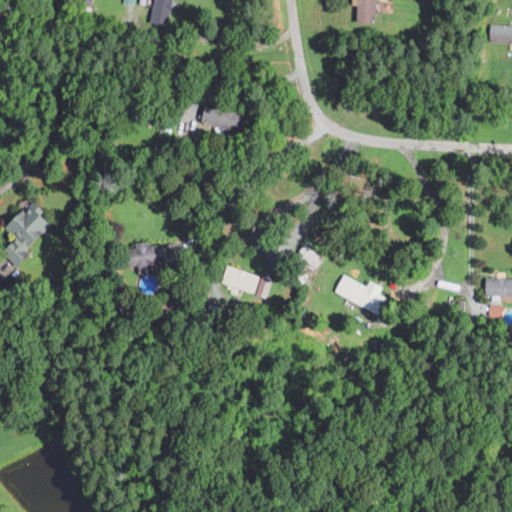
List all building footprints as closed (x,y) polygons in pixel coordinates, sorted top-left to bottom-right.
[(155,0),(153,23),(171,25),(174,0),(155,0)] [(360,21),(378,21),(378,0),(357,0),(357,4),(361,4),(360,21)] [(511,42),(511,24),(494,24),(493,42),(511,42)] [(233,109),(209,102),(203,120),(227,127),(233,109)] [(260,291),(264,273),(229,266),(225,284),(260,291)] [(336,290),(378,314),(388,297),(380,293),(383,286),(371,279),(367,285),(345,273),(336,290)] [(488,295),(511,295),(511,276),(488,277),(488,295)]
